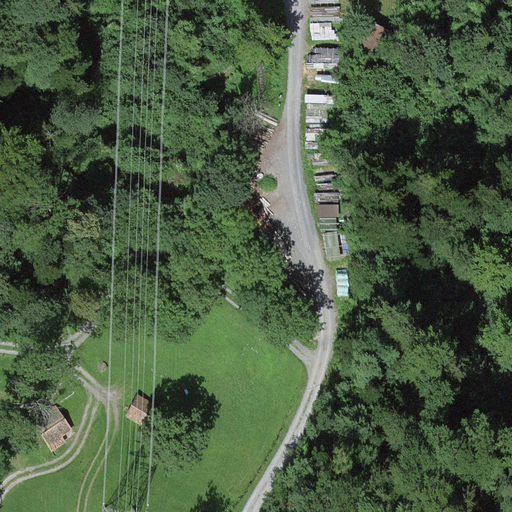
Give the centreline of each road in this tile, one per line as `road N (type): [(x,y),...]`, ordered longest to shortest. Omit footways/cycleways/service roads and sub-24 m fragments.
road 1 (track): [(293,99),(297,185),(322,295),(323,345),(297,427),(249,511)]
road 2 (track): [(123,261),(160,227),(319,369)]
road 3 (track): [(0,492),(71,457),(96,391)]
road 4 (track): [(96,391),(111,405),(113,422),(80,511)]
